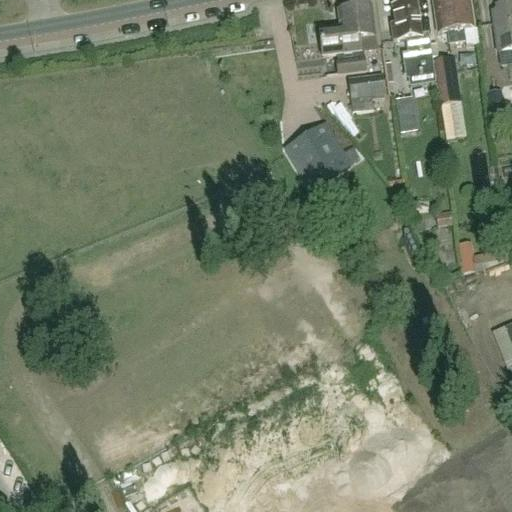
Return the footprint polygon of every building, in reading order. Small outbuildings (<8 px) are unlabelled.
[(447,47),(464,45),(462,33),(473,31),(468,0),(461,0),(431,4),(436,37),(445,35),(447,47)] [(427,37),(421,38),(416,5),(390,9),(393,26),(390,26),(393,45),(407,42),(409,58),(404,59),(407,80),(433,76),(427,37)] [(491,14),(497,56),(511,53),(511,7),(495,10),(496,13),(491,14)] [(363,56),(376,54),(371,10),(337,14),(339,31),(349,30),(349,33),(357,32),(358,42),(361,42),(363,56)] [(366,74),(363,56),(361,42),(358,42),(357,32),(349,33),(349,30),(339,31),(318,33),(322,61),(351,57),(352,63),(336,65),(338,78),(366,74)] [(441,106),(455,104),(448,62),(434,64),(441,106)] [(373,114),(372,100),(385,98),(382,79),(348,84),(353,116),(373,114)] [(495,119),(504,118),(500,94),(486,96),(489,120),(495,119)] [(398,125),(414,123),(411,103),(395,105),(398,125)] [(459,104),(449,106),(439,107),(445,144),(464,141),(459,104)] [(495,119),(489,120),(492,139),(506,137),(504,118),(495,119)] [(351,169),(325,128),(285,153),(310,194),(351,169)] [(437,217),(438,229),(452,227),(451,216),(437,217)] [(503,352),(511,349),(511,338),(510,329),(498,331),(503,352)]
